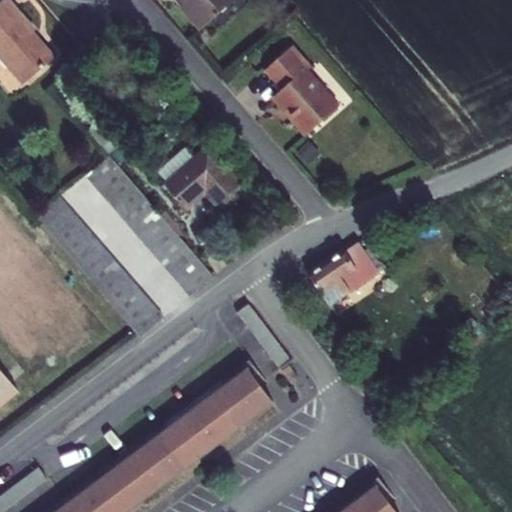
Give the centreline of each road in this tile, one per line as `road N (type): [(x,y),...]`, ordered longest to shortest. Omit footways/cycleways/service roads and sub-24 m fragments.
road 1 (residential): [(0,462),(248,273)]
road 2 (residential): [(326,229),(299,184),(133,0)]
road 3 (unclassified): [(511,155),(326,229)]
road 4 (residential): [(361,417),(248,273)]
road 5 (residential): [(234,511),(361,417)]
road 6 (residential): [(361,417),(436,511)]
